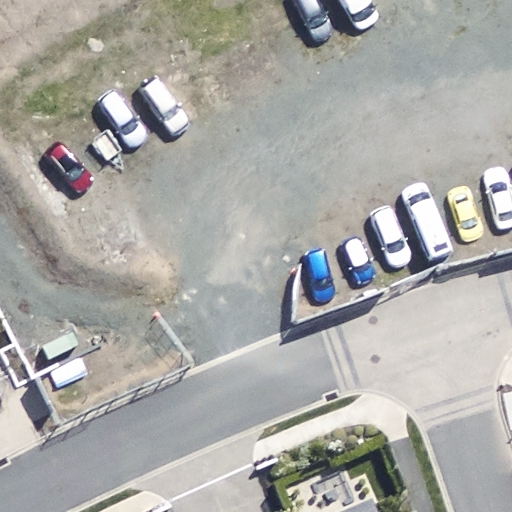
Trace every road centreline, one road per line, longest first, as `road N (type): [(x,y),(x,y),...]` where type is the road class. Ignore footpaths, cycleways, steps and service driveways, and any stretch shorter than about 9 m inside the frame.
road 1 (residential): [(432,328),(125,440),(0,502)]
road 2 (residential): [(491,511),(432,328)]
